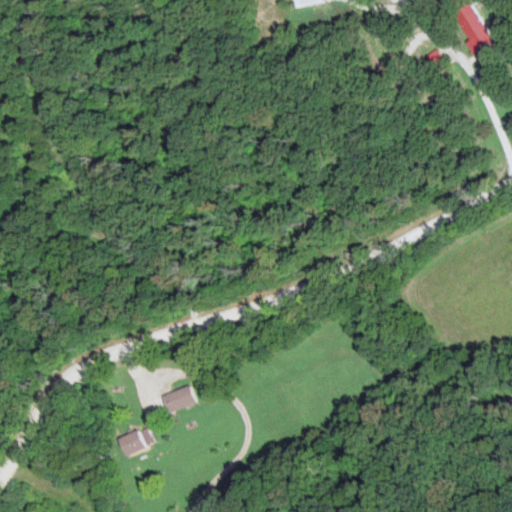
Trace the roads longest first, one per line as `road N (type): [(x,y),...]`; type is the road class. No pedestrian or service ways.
road 1 (residential): [(0,469),(54,384),(279,297),(511,183)]
road 2 (residential): [(511,174),(466,63),(357,0)]
